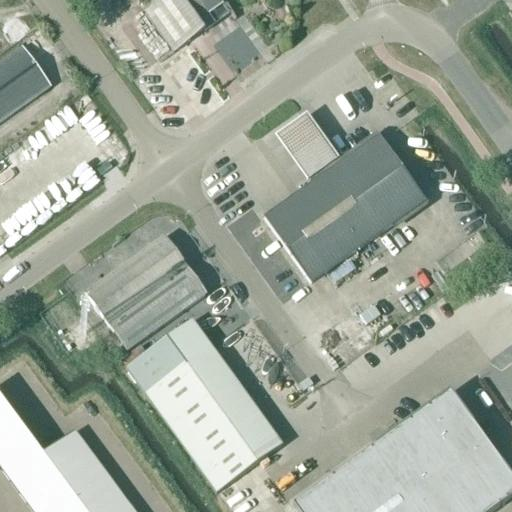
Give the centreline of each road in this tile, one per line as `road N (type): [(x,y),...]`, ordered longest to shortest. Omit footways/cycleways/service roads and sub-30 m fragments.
road 1 (unclassified): [(322,388),(169,172)]
road 2 (unclassified): [(169,172),(362,32),(385,26)]
road 3 (unclassified): [(169,172),(46,0)]
road 4 (unclassified): [(0,295),(169,172)]
road 5 (unclassified): [(511,152),(430,38),(385,26)]
